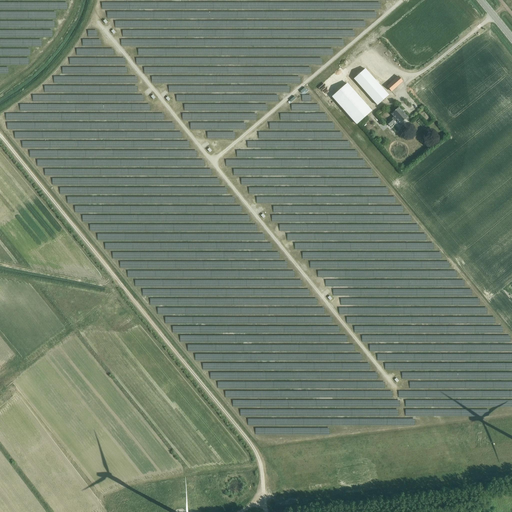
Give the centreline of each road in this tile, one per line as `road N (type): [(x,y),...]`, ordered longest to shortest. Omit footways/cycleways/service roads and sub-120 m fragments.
road 1 (track): [(0,136),(250,442),(260,463),(259,501)]
road 2 (track): [(0,265),(122,288)]
